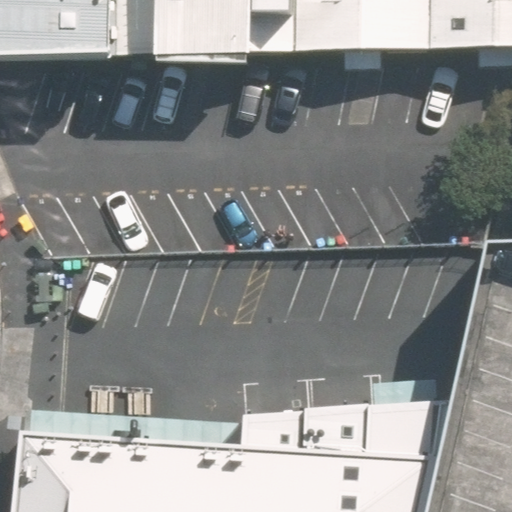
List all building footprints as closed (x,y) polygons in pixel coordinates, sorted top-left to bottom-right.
[(0,0),(0,62),(117,60),(116,0),(0,0)] [(116,0),(117,60),(299,56),(299,0),(116,0)] [(299,0),(299,56),(435,53),(435,0),(299,0)] [(511,0),(435,0),(435,53),(511,51),(511,0)] [(511,511),(511,242),(486,243),(440,454),(426,511),(511,511)] [(426,511),(440,454),(54,450),(23,449),(17,511),(426,511)]
